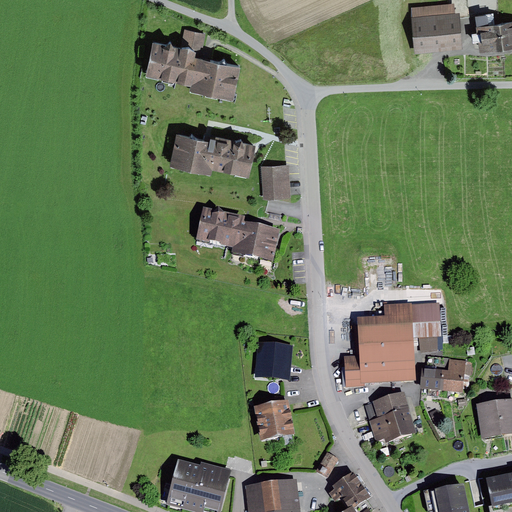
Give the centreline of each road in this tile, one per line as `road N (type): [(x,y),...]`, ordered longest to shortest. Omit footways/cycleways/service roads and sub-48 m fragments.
road 1 (residential): [(396,511),(338,419),(321,371),(307,92)]
road 2 (unclassified): [(307,92),(511,85)]
road 3 (unclassified): [(154,0),(230,28),(307,92)]
